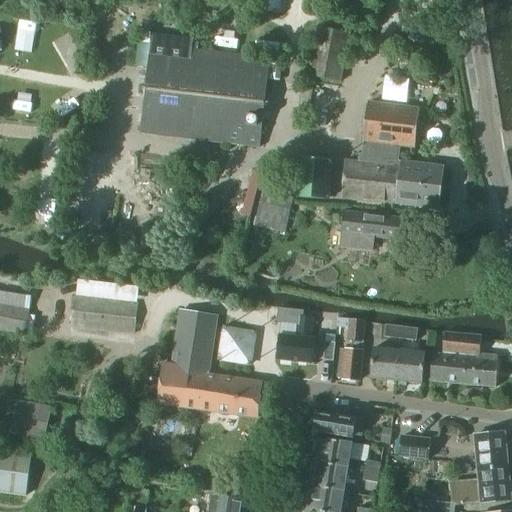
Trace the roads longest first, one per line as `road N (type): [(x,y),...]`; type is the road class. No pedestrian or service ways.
road 1 (residential): [(511,417),(300,388),(278,511)]
road 2 (residential): [(511,235),(484,141),(485,86),(469,0)]
road 3 (track): [(88,511),(73,482),(100,382),(117,363),(151,352)]
